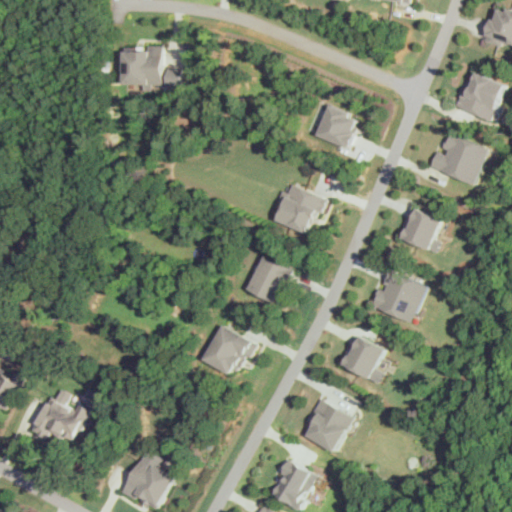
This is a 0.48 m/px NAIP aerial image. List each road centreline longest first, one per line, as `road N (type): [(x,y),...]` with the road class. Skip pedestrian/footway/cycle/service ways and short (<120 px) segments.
road 1 (residential): [(457,0),(337,287),(209,511)]
road 2 (residential): [(117,2),(255,20),(420,91)]
